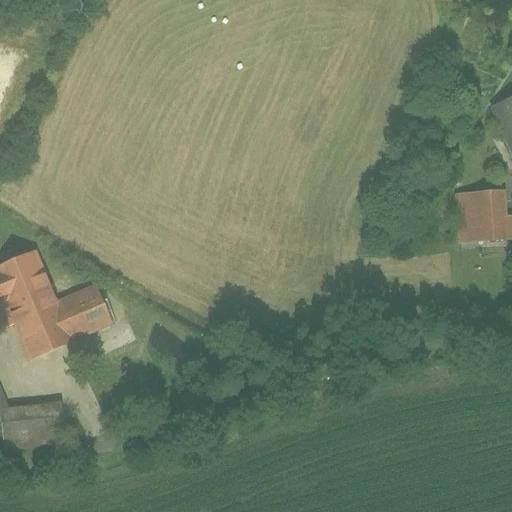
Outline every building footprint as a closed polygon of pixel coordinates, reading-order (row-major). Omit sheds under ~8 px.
[(511,99),(497,107),(511,139),(511,99)] [(511,191),(459,194),(462,243),(511,240),(511,191)] [(0,268),(0,274),(35,359),(118,325),(101,285),(66,299),(46,250),(0,268)] [(113,418),(150,403),(132,359),(95,374),(113,418)] [(15,408),(0,373),(0,450),(74,442),(69,402),(15,408)]
